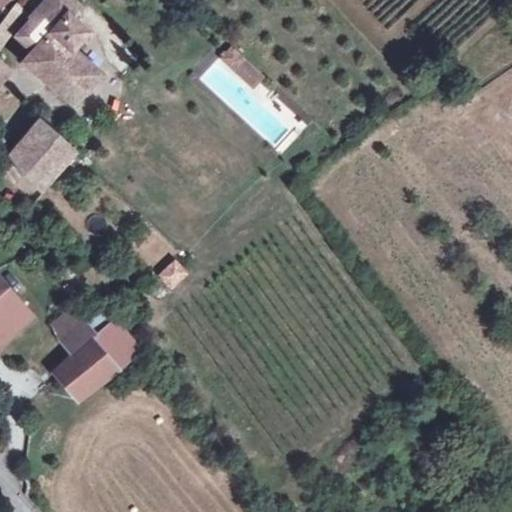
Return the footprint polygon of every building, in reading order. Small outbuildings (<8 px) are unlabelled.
[(0,49),(3,51),(25,9),(11,2),(0,22),(0,49)] [(53,31),(73,48),(88,32),(68,14),(53,31)] [(72,102),(99,73),(73,48),(53,31),(26,60),(72,102)] [(222,59),(235,69),(244,59),(232,48),(222,59)] [(261,76),(244,59),(235,69),(252,86),(261,76)] [(0,103),(4,100),(0,96),(0,80),(9,71),(0,62),(0,103)] [(45,128),(15,162),(24,176),(40,192),(74,155),(45,128)] [(0,280),(0,304),(11,317),(23,306),(0,280)] [(0,336),(14,323),(19,329),(32,318),(23,306),(11,317),(0,304),(0,336)] [(55,320),(64,332),(83,316),(74,305),(55,320)] [(78,351),(97,334),(83,316),(64,332),(62,333),(78,351)] [(59,374),(79,398),(140,350),(114,318),(97,334),(78,351),(56,370),(59,374)]
